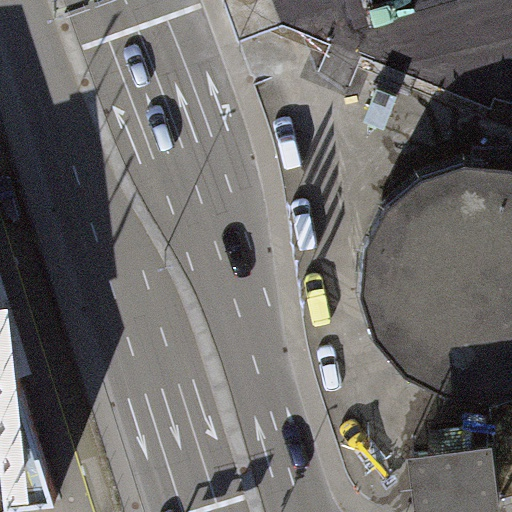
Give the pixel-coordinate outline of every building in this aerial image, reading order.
[(306,0),(308,3),(314,1),(318,8),(327,10),(337,7),(343,1),(343,0),(306,0)] [(434,394),(492,396),(511,387),(511,169),(473,160),(424,169),(383,195),(355,242),(349,289),(361,333),(392,371),(434,394)] [(0,501),(62,495),(0,306),(0,501)] [(511,387),(492,396),(495,443),(501,487),(503,507),(511,504),(511,387)] [(473,425),(430,430),(433,450),(411,453),(417,496),(435,493),(437,511),(441,511),(483,507),(481,490),(501,487),(495,443),(476,446),(473,425)]
